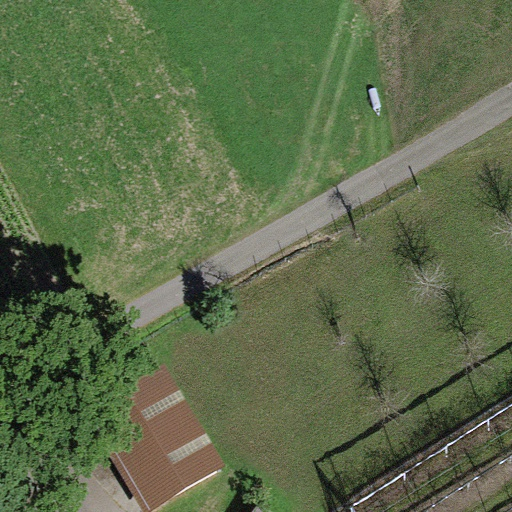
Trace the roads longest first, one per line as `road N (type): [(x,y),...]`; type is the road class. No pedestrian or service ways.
road 1 (track): [(0,398),(511,96)]
road 2 (track): [(29,376),(124,511)]
